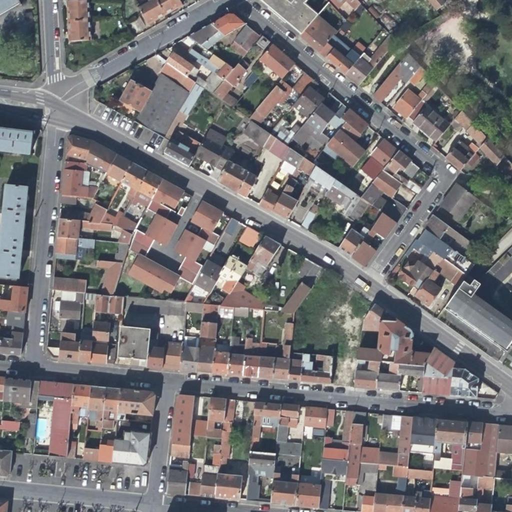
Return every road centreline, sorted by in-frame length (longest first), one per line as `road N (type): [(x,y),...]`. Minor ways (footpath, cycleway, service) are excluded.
road 1 (residential): [(366,283),(441,180),(439,169),(239,0)]
road 2 (residential): [(55,112),(366,283)]
road 3 (residential): [(163,378),(511,412)]
road 4 (residential): [(30,366),(55,112)]
road 5 (residential): [(55,112),(60,97),(88,78),(225,0)]
road 6 (residential): [(366,283),(511,388)]
road 7 (residential): [(0,487),(151,503)]
road 8 (residential): [(30,366),(163,378)]
road 9 (residential): [(151,503),(163,378)]
